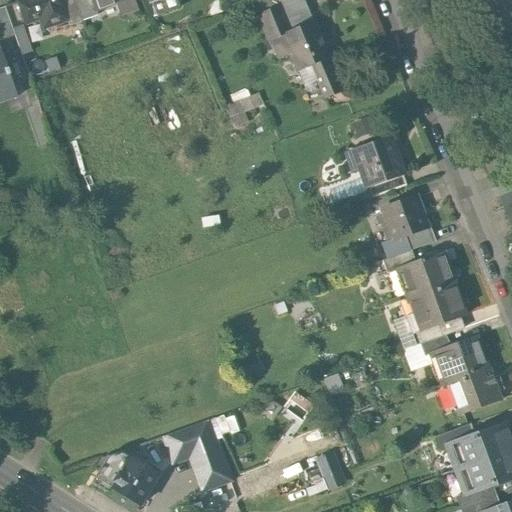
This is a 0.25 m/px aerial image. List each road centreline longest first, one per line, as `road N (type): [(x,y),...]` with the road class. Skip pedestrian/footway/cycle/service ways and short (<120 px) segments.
road 1 (residential): [(500,273),(437,120)]
road 2 (residential): [(437,120),(390,0)]
